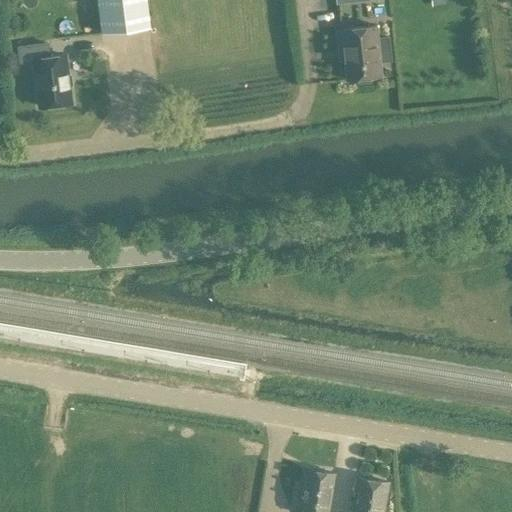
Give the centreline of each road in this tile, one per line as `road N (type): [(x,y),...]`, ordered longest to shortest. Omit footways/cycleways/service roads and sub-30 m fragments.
road 1 (unclassified): [(511,454),(0,373)]
road 2 (unclassified): [(511,203),(143,257),(0,260)]
